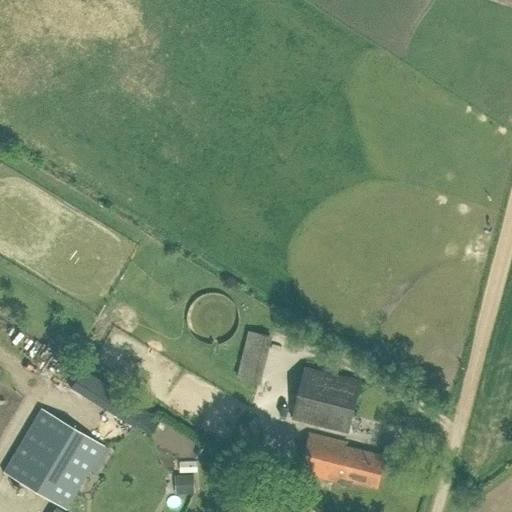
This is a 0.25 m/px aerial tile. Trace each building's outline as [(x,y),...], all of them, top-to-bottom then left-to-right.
[(270,336),(248,331),(237,378),(259,383),(270,336)] [(361,381),(305,367),(293,418),(348,432),(361,381)] [(103,445),(41,407),(2,471),(65,509),(103,445)] [(344,442),(307,433),(298,472),(340,482),(341,480),(349,482),(349,480),(377,487),(384,456),(344,446),(344,445),(344,442)] [(124,479),(134,465),(125,459),(115,473),(124,479)]
